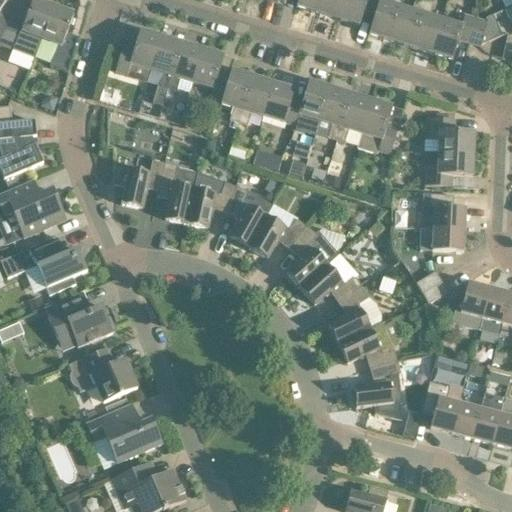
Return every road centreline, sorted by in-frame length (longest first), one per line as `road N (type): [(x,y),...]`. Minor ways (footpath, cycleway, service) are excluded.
road 1 (residential): [(494,88),(185,0)]
road 2 (residential): [(303,427),(277,343),(243,299),(107,242)]
road 3 (residential): [(208,511),(107,242)]
road 4 (residential): [(107,242),(67,131),(70,91),(98,0)]
road 5 (residential): [(511,500),(438,458),(303,427)]
road 6 (residential): [(511,249),(501,239),(495,203),(494,88)]
